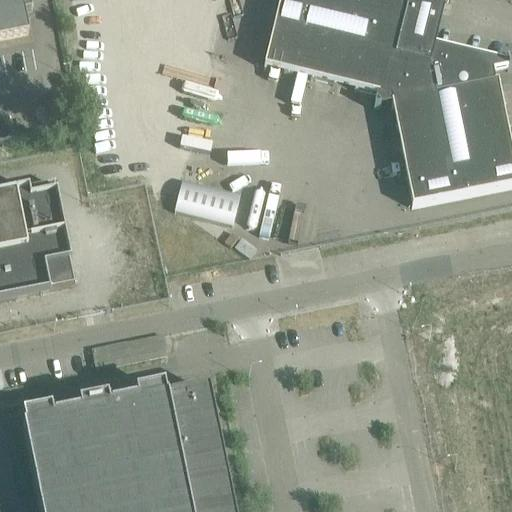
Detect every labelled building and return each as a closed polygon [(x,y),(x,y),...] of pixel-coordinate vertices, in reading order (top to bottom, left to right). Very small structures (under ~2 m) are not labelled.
[(0,0),(0,41),(28,36),(24,20),(23,14),(31,12),(29,2),(24,3),(23,2),(21,0),(0,0)] [(280,0),(263,70),(376,98),(373,111),(390,108),(411,210),(511,189),(511,162),(499,96),(496,97),(496,86),(511,75),(511,67),(434,49),(445,0),(280,0)] [(53,187),(0,197),(0,302),(73,288),(53,187)] [(162,337),(90,351),(94,372),(166,358),(166,356),(162,337)] [(48,416),(20,422),(37,511),(228,511),(205,394),(164,403),(162,394),(132,400),(134,407),(106,413),(105,405),(76,411),(77,418),(50,424),(48,416)]
